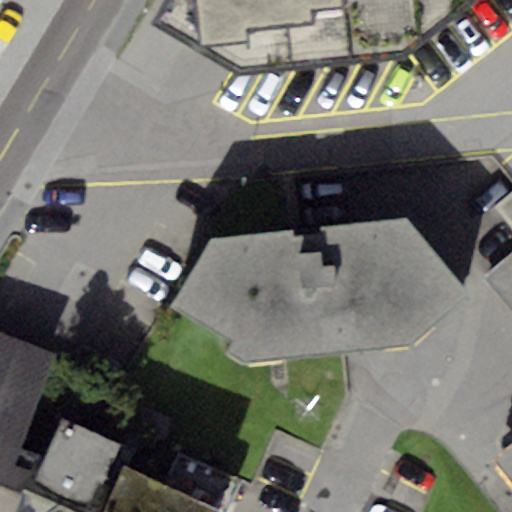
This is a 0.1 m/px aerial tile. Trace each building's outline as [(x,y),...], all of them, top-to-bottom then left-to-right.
[(163,0),(151,21),(232,70),(404,56),(473,0),(163,0)] [(511,194),(495,209),(511,227),(511,194)] [(408,216),(211,239),(173,305),(235,344),(229,355),(249,363),(418,346),(476,301),(408,216)] [(511,254),(483,276),(511,313),(511,254)] [(55,357),(0,335),(0,508),(18,468),(13,466),(22,447),(55,357)] [(134,450),(65,419),(47,458),(22,447),(13,466),(18,468),(0,508),(0,511),(105,511),(126,469),(134,450)] [(511,445),(496,459),(511,477),(511,445)] [(167,486),(126,469),(105,511),(227,511),(240,483),(179,457),(167,486)]
